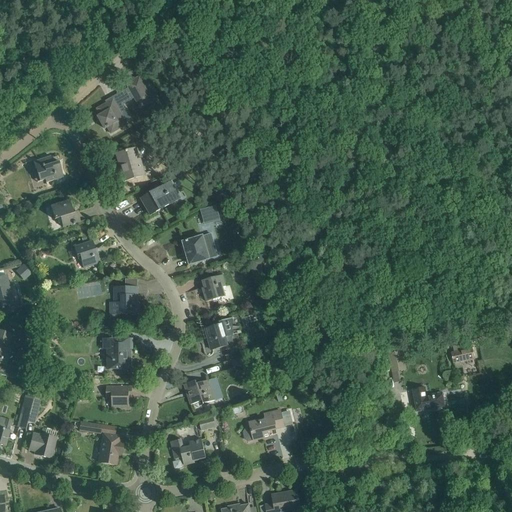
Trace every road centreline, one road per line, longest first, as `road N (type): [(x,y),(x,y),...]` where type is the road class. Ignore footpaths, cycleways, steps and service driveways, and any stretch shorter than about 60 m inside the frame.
road 1 (residential): [(143,492),(149,426),(179,327),(178,303),(118,231),(59,114)]
road 2 (unclassified): [(295,465),(457,455)]
road 3 (residential): [(143,492),(173,493),(295,465)]
road 4 (residential): [(143,492),(102,491),(0,464)]
